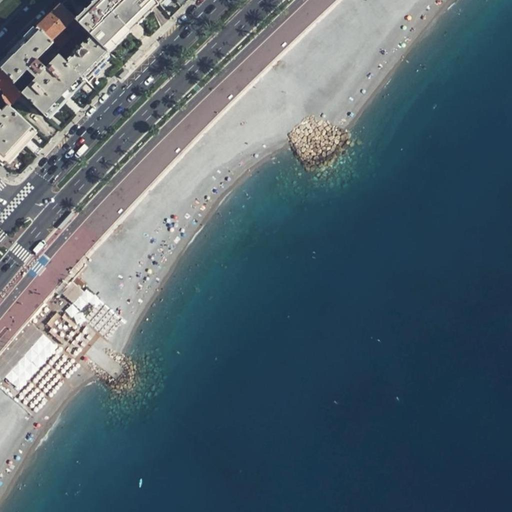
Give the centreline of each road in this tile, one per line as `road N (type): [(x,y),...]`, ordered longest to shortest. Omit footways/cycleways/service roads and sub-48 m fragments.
road 1 (primary): [(220,0),(18,207)]
road 2 (primary): [(75,187),(265,0)]
